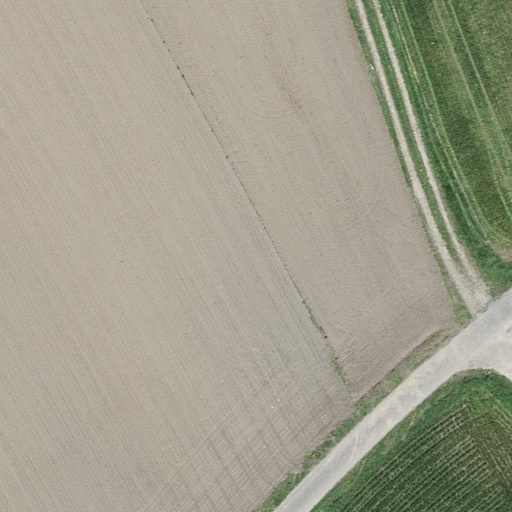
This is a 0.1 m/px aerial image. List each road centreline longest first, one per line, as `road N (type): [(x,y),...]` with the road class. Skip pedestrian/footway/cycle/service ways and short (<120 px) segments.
road 1 (track): [(366,0),(441,232),(487,331),(511,360)]
road 2 (unclassified): [(511,311),(285,511)]
